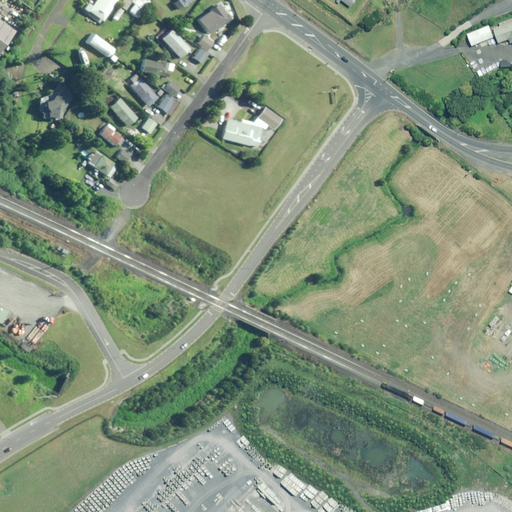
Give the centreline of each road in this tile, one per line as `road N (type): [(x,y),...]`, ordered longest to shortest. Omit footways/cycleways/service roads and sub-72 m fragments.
road 1 (tertiary): [(125,383),(211,314),(358,121)]
road 2 (residential): [(133,193),(268,5)]
road 3 (unclassified): [(0,253),(72,293),(125,383)]
road 4 (track): [(374,511),(339,475),(262,427)]
road 5 (tertiary): [(0,448),(125,383)]
